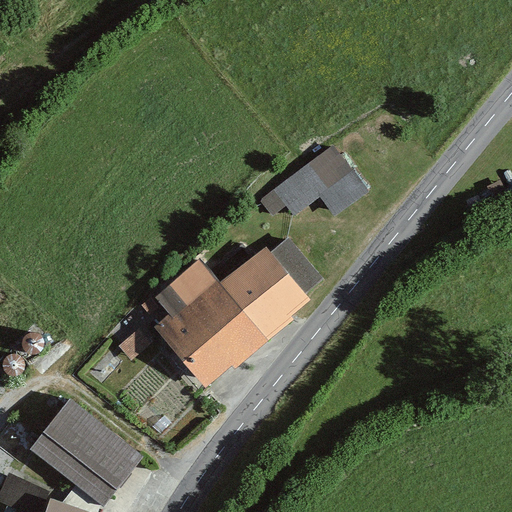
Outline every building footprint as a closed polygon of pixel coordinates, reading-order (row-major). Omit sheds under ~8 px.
[(365,192),(332,147),(259,200),(278,227),(320,197),(333,215),(365,192)] [(309,303),(265,249),(220,287),(199,262),(156,298),(173,319),(158,331),(206,389),(309,303)] [(69,401),(31,448),(101,504),(138,457),(69,401)] [(38,485),(9,473),(0,492),(0,498),(27,511),(38,485)] [(85,511),(50,500),(45,511),(85,511)]
